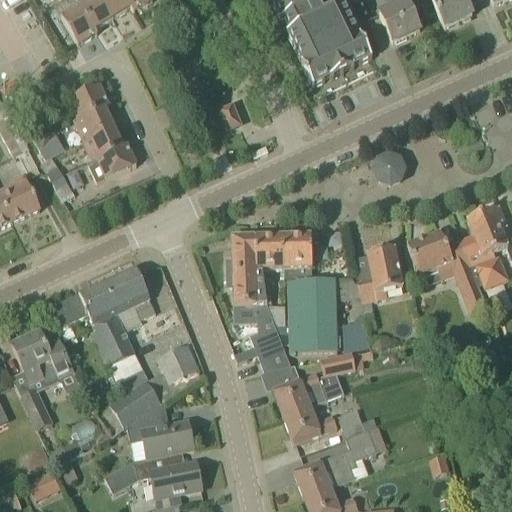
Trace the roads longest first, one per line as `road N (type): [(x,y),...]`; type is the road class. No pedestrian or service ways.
road 1 (residential): [(185,216),(118,61),(41,91),(0,28)]
road 2 (residential): [(251,511),(225,397),(164,226)]
road 3 (residential): [(305,159),(330,201),(420,208),(494,174),(502,147)]
road 4 (tertiary): [(305,159),(473,82)]
road 5 (residential): [(211,0),(305,159)]
road 6 (tertiary): [(0,299),(164,226)]
road 7 (tertiary): [(185,216),(305,159)]
